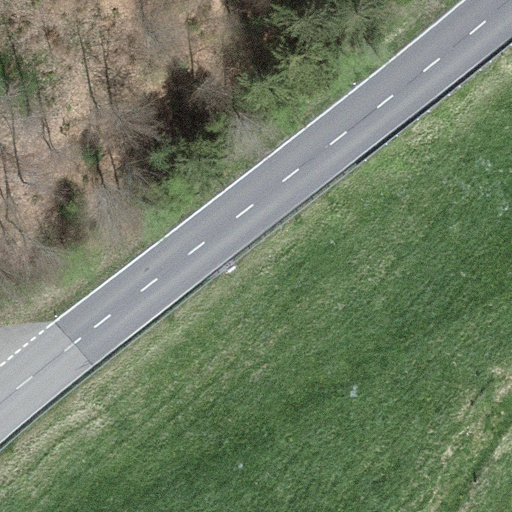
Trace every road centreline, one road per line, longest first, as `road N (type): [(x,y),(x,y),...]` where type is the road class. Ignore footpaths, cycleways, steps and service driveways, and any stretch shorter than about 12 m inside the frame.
road 1 (tertiary): [(510,0),(0,405)]
road 2 (track): [(446,511),(511,399)]
